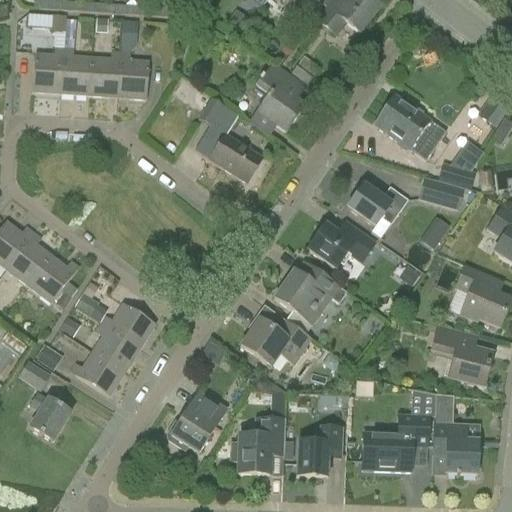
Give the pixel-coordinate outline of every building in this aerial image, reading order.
[(280,0),(297,13),(307,0),(309,0),(316,5),(319,0),(280,0)] [(348,0),(336,0),(327,12),(316,26),(335,41),(346,26),(358,36),(379,10),(366,0),(351,0),(350,1),(348,0)] [(37,11),(63,13),(64,4),(37,2),(37,11)] [(101,7),(64,4),(63,13),(100,16),(101,7)] [(100,16),(138,18),(139,9),(101,7),(100,16)] [(138,18),(163,20),(164,11),(139,9),(138,18)] [(197,14),(164,11),(163,20),(193,23),(197,14)] [(91,62),(72,60),(75,23),(65,22),(64,39),(59,98),(89,100),(91,62)] [(148,66),(129,65),(129,55),(135,50),(137,25),(123,24),(120,55),(117,102),(145,104),(148,66)] [(55,51),(54,59),(35,57),(32,96),(59,98),(64,39),(54,38),(53,51),(55,51)] [(110,63),(91,62),(89,100),(117,102),(120,55),(111,54),(110,63)] [(267,140),(276,129),(284,135),(303,109),(296,104),(306,89),(272,65),(253,90),(268,101),(249,127),(267,140)] [(402,99),(398,102),(394,100),(373,129),(409,154),(424,165),(445,135),(421,118),(423,116),(414,109),(414,108),(402,99)] [(262,162),(225,138),(237,119),(210,101),(196,122),(210,131),(195,155),(209,163),(246,187),(262,162)] [(442,168),(437,183),(470,193),(475,177),(470,176),(450,170),(442,168)] [(490,171),(478,173),(481,194),(492,192),(490,171)] [(417,203),(457,215),(463,193),(424,181),(417,203)] [(389,190),(381,201),(363,188),(347,211),(374,231),(381,222),(390,228),(407,203),(389,190)] [(485,233),(501,243),(493,256),(511,267),(511,215),(501,209),(485,233)] [(433,254),(450,227),(435,218),(418,245),(433,254)] [(344,224),(336,236),(325,229),(307,254),(335,273),(346,257),(361,268),(376,246),(344,224)] [(0,232),(0,268),(5,273),(33,237),(25,230),(20,236),(6,225),(0,232)] [(5,273),(27,290),(51,259),(36,248),(40,242),(33,237),(5,273)] [(77,293),(67,285),(78,271),(70,265),(66,270),(51,259),(27,290),(50,307),(52,305),(62,313),(71,302),(70,301),(77,293)] [(292,314),(285,324),(304,338),(311,329),(312,330),(332,302),(338,307),(346,296),(302,264),(295,275),(293,274),(273,301),(292,314)] [(453,292),(468,298),(460,318),(476,325),(477,322),(498,331),(510,302),(497,297),(503,285),(463,268),(453,292)] [(407,269),(398,281),(411,290),(419,278),(407,269)] [(89,285),(82,296),(90,301),(97,291),(89,285)] [(82,297),(73,310),(89,320),(96,308),(97,307),(82,297)] [(122,307),(111,324),(104,319),(99,327),(139,352),(154,328),(122,307)] [(240,350),(247,355),(240,364),(251,372),(257,363),(265,368),(273,357),(293,370),(311,343),(304,338),(285,324),(263,309),(247,332),(251,335),(240,350)] [(73,338),(79,328),(67,321),(61,332),(73,338)] [(101,339),(91,355),(124,376),(139,352),(99,327),(94,335),(101,339)] [(428,357),(452,363),(447,381),(482,390),(491,356),(474,351),(477,339),(436,328),(428,357)] [(201,356),(218,366),(225,354),(208,344),(201,356)] [(48,351),(45,349),(36,363),(53,374),(62,360),(48,351)] [(91,355),(81,371),(74,367),(69,375),(108,400),(124,376),(91,355)] [(39,395),(50,379),(29,365),(18,381),(39,395)] [(250,393),(272,396),(285,397),(246,369),(240,378),(243,389),(250,393)] [(69,417),(47,402),(37,396),(30,406),(40,413),(29,431),(51,445),(69,417)] [(185,455),(188,450),(198,457),(216,429),(208,424),(218,409),(199,396),(179,426),(175,423),(166,437),(168,443),(185,455)] [(269,478),(269,460),(283,461),(285,397),(272,396),(271,422),(253,421),(253,440),(239,440),(239,445),(229,445),(228,465),(238,466),(238,477),(269,478)] [(431,460),(445,460),(445,477),(475,478),(477,445),(466,444),(466,427),(452,427),(453,399),(434,399),(433,427),(431,451),(431,460)] [(401,422),(400,438),(362,436),(361,474),(409,476),(410,459),(425,460),(427,423),(401,422)] [(318,429),(317,447),(297,446),(296,479),(327,481),(327,461),(341,462),(342,430),(318,429)]
